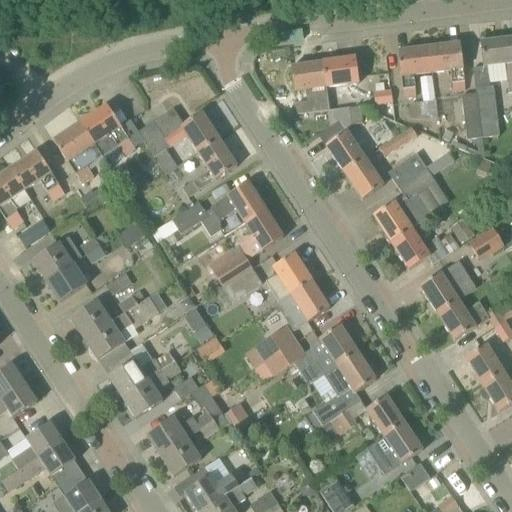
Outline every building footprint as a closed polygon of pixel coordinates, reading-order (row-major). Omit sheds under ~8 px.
[(511,40),(480,44),(483,68),(504,66),(508,95),(511,94),(511,40)] [(465,93),(460,46),(429,50),(432,76),(451,73),(453,94),(465,93)] [(432,76),(429,50),(398,54),(405,100),(416,99),(414,78),(432,76)] [(326,90),(359,85),(355,60),(323,64),(326,90)] [(326,90),(323,64),(291,69),(294,94),(326,90)] [(490,88),(475,90),(476,95),(481,140),(499,138),(494,88),(490,88)] [(395,124),(391,91),(374,94),(376,116),(395,124)] [(481,140),(476,95),(462,97),(467,141),(481,140)] [(314,114),(312,103),(296,106),(297,117),(314,114)] [(107,108),(80,126),(94,146),(102,158),(117,148),(124,157),(134,150),(120,129),(121,129),(107,108)] [(362,125),(360,109),(349,110),(350,126),(362,125)] [(218,139),(202,115),(183,127),(173,111),(138,134),(166,176),(177,169),(166,152),(186,138),(197,154),(218,139)] [(80,126),(54,143),(67,164),(68,164),(83,186),(93,179),(93,178),(79,157),(94,146),(80,126)] [(385,159),(417,138),(411,129),(379,150),(385,159)] [(366,161),(347,134),(326,148),(344,175),(366,161)] [(189,200),(237,169),(218,139),(197,154),(209,173),(183,191),(189,200)] [(37,154),(10,172),(24,192),(40,182),(54,205),(65,197),(50,175),(51,175),(37,154)] [(432,175),(454,164),(449,154),(427,165),(432,175)] [(388,175),(398,190),(426,171),(417,157),(388,175)] [(481,159),(476,172),(482,175),(487,162),(481,159)] [(383,188),(366,161),(344,175),(362,202),(383,188)] [(403,198),(373,218),(391,245),(412,232),(433,218),(419,197),(436,185),(432,178),(431,179),(426,171),(398,190),(403,198)] [(10,172),(0,179),(0,212),(13,232),(24,225),(23,224),(9,202),(24,192),(10,172)] [(139,193),(132,182),(123,188),(130,199),(139,193)] [(199,205),(151,235),(158,246),(178,232),(181,236),(201,224),(211,239),(221,233),(220,222),(236,212),(245,226),(266,212),(249,185),(219,204),(211,209),(212,210),(205,215),(199,205)] [(92,192),(81,199),(90,213),(101,206),(113,198),(105,186),(94,194),(92,192)] [(249,262),(282,241),(284,240),(266,212),(245,226),(253,238),(238,248),(249,262)] [(461,246),(474,237),(462,221),(449,230),(461,246)] [(38,226),(18,239),(26,251),(46,238),(38,226)] [(480,264),(504,248),(493,230),(469,245),(480,264)] [(434,268),(458,252),(449,238),(440,244),(437,239),(423,249),(412,232),(391,245),(409,272),(428,260),(434,268)] [(75,265),(83,260),(69,239),(32,263),(46,284),(75,265)] [(147,239),(135,246),(142,257),(154,250),(147,239)] [(87,258),(100,249),(94,240),(81,248),(87,258)] [(254,272),(238,248),(209,267),(224,291),(254,272)] [(92,266),(106,258),(100,249),(87,258),(92,266)] [(280,305),(312,284),(294,256),(273,270),(277,276),(266,284),(280,305)] [(425,298),(437,316),(458,302),(476,291),(458,264),(419,289),(425,298)] [(89,286),(75,265),(46,284),(60,305),(89,286)] [(226,310),(263,286),(254,272),(224,291),(216,295),(226,310)] [(112,299),(132,287),(126,276),(106,288),(112,299)] [(500,276),(491,282),(495,287),(502,299),(510,293),(503,282),(500,276)] [(308,323),(329,311),(312,284),(280,305),(277,307),(293,333),(308,323)] [(192,289),(186,291),(191,300),(196,298),(192,289)] [(124,316),(146,302),(140,293),(118,306),(124,316)] [(156,295),(149,299),(157,312),(164,308),(156,295)] [(113,323),(84,342),(98,363),(99,363),(125,346),(119,336),(147,318),(149,323),(159,316),(157,312),(149,299),(145,302),(146,302),(124,316),(113,323)] [(479,304),(465,313),(458,302),(437,316),(454,343),(488,322),(493,330),(511,317),(511,312),(505,302),(486,315),(479,304)] [(113,323),(100,303),(71,321),(84,342),(113,323)] [(195,313),(184,320),(193,333),(195,332),(204,326),(195,313)] [(511,338),(511,317),(493,330),(503,345),(511,338)] [(204,326),(195,332),(204,346),(213,340),(204,326)] [(340,328),(310,348),(314,353),(319,361),(314,363),(324,377),(358,355),(340,328)] [(264,366),(297,344),(288,331),(287,329),(283,331),(272,338),(254,350),(264,366)] [(273,379),(306,358),(297,344),(264,366),(273,379)] [(503,374),(486,347),(465,360),(482,388),(503,374)] [(337,398),(312,414),(322,429),(329,424),(361,403),(356,395),(376,382),(358,355),(324,377),(337,398)] [(137,360),(108,379),(122,400),(151,382),(162,374),(154,362),(143,369),(137,360)] [(176,366),(162,374),(168,383),(181,374),(176,366)] [(0,400),(24,385),(12,367),(0,374),(0,400)] [(511,407),(511,388),(503,374),(482,388),(499,415),(511,407)] [(181,403),(198,392),(191,380),(174,391),(181,403)] [(151,382),(122,400),(136,421),(164,403),(151,382)] [(211,384),(204,388),(212,400),(218,396),(211,384)] [(0,417),(8,413),(13,421),(37,405),(24,385),(0,400),(0,417)] [(404,425),(386,398),(366,412),(384,438),(404,425)] [(201,433),(214,424),(224,418),(223,417),(213,402),(204,408),(208,414),(195,422),(193,420),(181,428),(175,419),(146,437),(161,459),(189,441),(201,433)] [(361,403),(329,424),(338,438),(357,426),(353,422),(366,412),(361,403)] [(312,414),(304,419),(314,434),(316,433),(322,429),(312,414)] [(252,425),(247,418),(232,429),(236,436),(245,429),(252,425)] [(214,424),(201,433),(206,441),(220,432),(214,424)] [(0,470),(0,473),(5,481),(62,443),(50,425),(26,441),(32,450),(0,470)] [(423,452),(404,425),(384,438),(366,450),(385,477),(423,452)] [(189,441),(161,459),(174,479),(202,461),(189,441)] [(0,462),(9,457),(1,444),(0,443),(0,442),(0,462)] [(51,479),(75,463),(62,443),(5,481),(13,491),(45,470),(51,479)] [(198,486),(184,495),(195,511),(206,511),(239,491),(231,478),(230,479),(219,461),(192,478),(198,486)] [(430,481),(420,466),(400,479),(411,494),(430,481)] [(437,478),(431,482),(435,488),(440,484),(437,478)] [(235,511),(234,509),(246,501),(244,499),(258,490),(253,482),(239,491),(206,511),(235,511)] [(85,511),(101,502),(88,483),(53,506),(57,511),(85,511)] [(348,511),(354,508),(337,483),(321,494),(332,511),(348,511)] [(252,511),(267,511),(278,506),(271,495),(250,508),(252,511)] [(451,498),(437,508),(439,511),(460,511),(459,510),(452,499),(451,498)] [(107,511),(101,502),(85,511),(107,511)]
